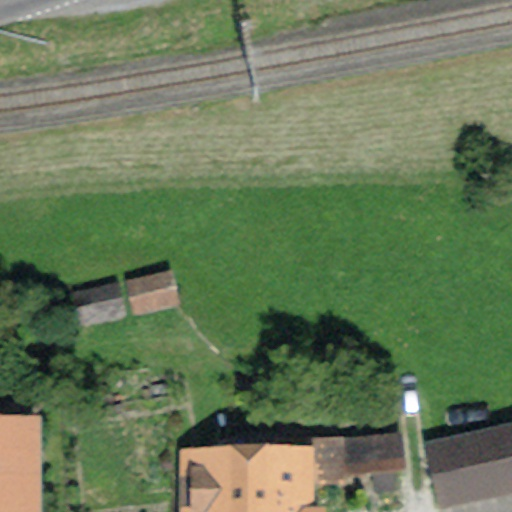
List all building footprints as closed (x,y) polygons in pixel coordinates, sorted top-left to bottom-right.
[(174,267),(126,279),(135,315),(183,303),(174,267)] [(73,291),(81,327),(129,315),(121,280),(73,291)] [(511,491),(511,429),(430,448),(443,507),(511,491)] [(322,483),(411,479),(408,432),(320,437),(322,483)] [(0,511),(22,511),(22,434),(0,433),(0,511)] [(297,511),(297,460),(199,460),(199,511),(297,511)]
